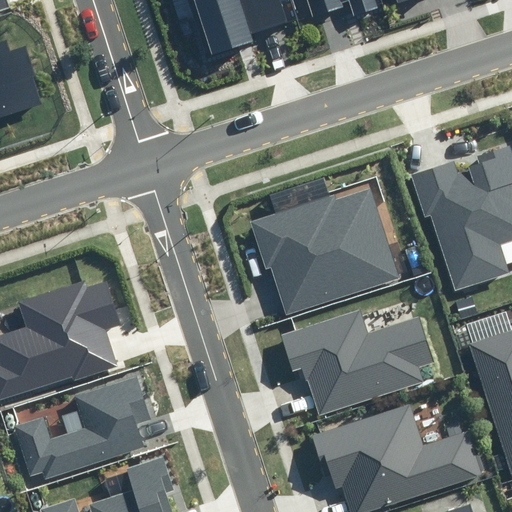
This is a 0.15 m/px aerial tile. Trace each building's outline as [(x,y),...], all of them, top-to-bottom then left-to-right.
[(0,0),(0,9),(9,7),(6,0),(0,0)] [(195,0),(211,54),(254,42),(251,32),(288,21),(281,0),(195,0)] [(307,0),(313,17),(349,5),(354,22),(382,14),(377,0),(307,0)] [(0,116),(40,103),(23,51),(11,55),(7,43),(0,44),(0,116)] [(456,162),(412,175),(425,216),(433,214),(456,289),(508,272),(499,244),(511,240),(511,151),(510,147),(476,157),(479,165),(469,168),(474,186),(459,173),(456,162)] [(334,195),(250,221),(265,271),(271,269),(286,315),(401,279),(372,188),(336,199),(334,195)] [(0,400),(113,364),(102,330),(119,324),(105,282),(88,287),(86,279),(18,300),(27,327),(0,336),(0,400)] [(474,296),(456,300),(460,317),(479,313),(474,296)] [(359,307),(278,334),(291,372),(302,369),(318,414),(420,380),(415,365),(431,360),(417,315),(368,332),(359,307)] [(511,474),(511,330),(469,344),(511,474)] [(424,375),(425,376),(427,377),(428,377),(429,376),(431,375),(431,374),(431,372),(431,371),(430,369),(429,368),(428,368),(426,368),(425,369),(424,369),(423,370),(423,372),(423,373),(423,374),(424,375)] [(53,437),(46,415),(17,425),(33,474),(42,472),(45,480),(145,448),(138,425),(152,420),(139,378),(75,398),(84,428),(53,437)] [(409,405),(310,436),(319,465),(325,463),(334,489),(343,486),(351,511),(353,511),(478,473),(466,433),(422,447),(409,405)] [(79,511),(76,501),(41,511),(170,511),(165,494),(173,491),(163,458),(126,469),(132,490),(86,504),(88,511),(79,511)]
